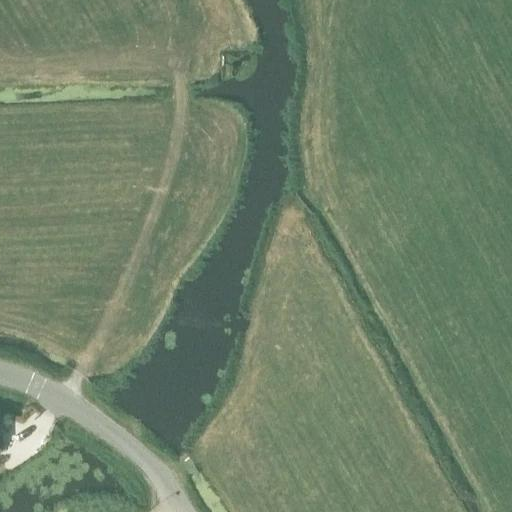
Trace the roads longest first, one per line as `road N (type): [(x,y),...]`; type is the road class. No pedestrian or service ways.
road 1 (track): [(205,0),(219,24),(184,97),(151,236),(63,400)]
road 2 (residential): [(181,511),(152,467),(122,441),(44,389),(0,373)]
